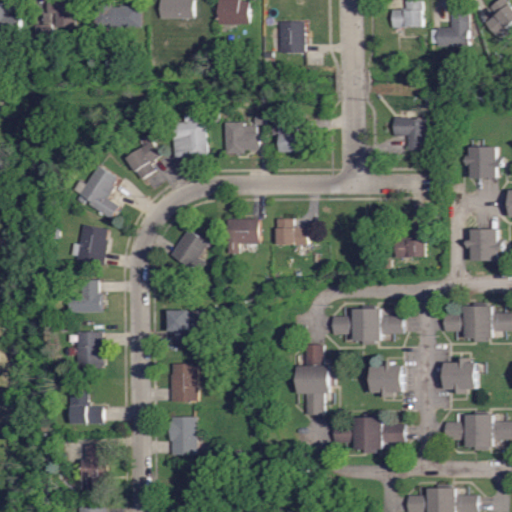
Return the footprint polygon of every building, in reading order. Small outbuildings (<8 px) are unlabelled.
[(57,25),(57,11),(49,11),(48,0),(75,0),(76,25),(57,25)] [(163,17),(162,0),(195,0),(195,17),(163,17)] [(252,0),(252,23),(221,23),(221,0),(252,0)] [(394,25),(394,8),(404,7),(404,6),(409,6),(409,0),(425,0),(426,12),(424,12),(424,25),(394,25)] [(511,22),(498,34),(497,35),(486,21),(494,15),(493,14),(496,11),(492,5),(498,0),(509,0),(511,3),(511,22)] [(0,33),(0,1),(6,1),(6,15),(21,15),(21,33),(0,33)] [(97,26),(96,1),(112,1),(112,6),(122,6),(122,4),(142,4),(143,25),(97,26)] [(439,45),(439,42),(433,42),(433,28),(439,28),(439,27),(454,26),(453,13),(470,12),(471,44),(439,45)] [(283,51),(283,20),(307,20),(307,51),(283,51)] [(178,156),(175,122),(187,121),(187,114),(200,113),(201,120),(207,119),(210,153),(178,156)] [(428,149),(410,149),(410,134),(396,134),(396,117),(428,118),(428,149)] [(281,151),(281,133),(274,134),(273,121),(299,120),(299,129),(300,129),(300,134),(308,134),(308,150),(281,151)] [(246,125),(259,124),(259,131),(261,131),(261,148),(247,148),(247,152),(229,152),(228,121),(246,121),(246,125)] [(143,177),(131,156),(144,148),(140,140),(152,133),(163,154),(154,159),(155,160),(152,162),(156,169),(143,177)] [(499,177),(473,177),(473,167),(468,167),(468,151),(473,151),(473,145),(499,146),(499,159),(504,159),(504,166),(499,166),(499,177)] [(113,218),(91,203),(93,200),(89,197),(85,202),(79,198),(82,192),(76,188),(82,179),(88,183),(101,164),(119,177),(114,184),(117,185),(109,196),(122,205),(113,218)] [(279,243),(279,217),(295,217),(296,224),(300,224),(300,226),(309,226),(309,243),(279,243)] [(240,252),(230,252),(230,218),(260,218),(260,242),(240,242),(240,252)] [(105,264),(79,258),(80,254),(73,253),(76,242),(82,243),(86,223),(110,227),(108,238),(110,238),(105,264)] [(397,256),(396,237),(410,236),(410,224),(427,223),(428,255),(397,256)] [(201,268),(195,264),(193,267),(173,253),(190,227),(210,241),(200,257),(206,261),(201,268)] [(500,260),(473,260),(473,249),(469,249),(469,234),(473,234),(473,228),(500,228),(500,238),(505,238),(505,252),(500,252),(500,260)] [(72,311),(72,294),(85,294),(85,279),(100,279),(101,293),(105,293),(105,310),(72,311)] [(474,341),(474,337),(467,337),(467,330),(446,331),(445,313),(466,312),(466,305),(473,305),(473,302),(487,302),(487,305),(494,305),(494,312),(511,312),(511,330),(494,330),(494,337),(487,337),(487,341),(474,341)] [(364,343),(364,340),(356,340),(356,332),(335,333),(335,315),(356,314),(356,307),(363,307),(363,304),(376,304),(376,307),(384,307),(384,314),(404,314),(405,332),(383,333),(384,339),(376,339),(376,343),(364,343)] [(172,342),(172,328),(171,328),(170,309),(204,308),(205,325),(191,326),(191,342),(172,342)] [(80,367),(79,331),(104,331),(104,344),(106,344),(107,366),(80,367)] [(326,413),(308,413),(308,393),(301,393),(301,365),(308,365),(308,343),(325,343),(325,364),(332,364),(332,372),(336,372),(336,384),(332,384),(332,392),(326,392),(326,413)] [(468,392),(453,392),(453,388),(446,388),(446,361),(458,361),(458,356),(467,356),(467,361),(477,361),(477,387),(468,387),(468,392)] [(395,396),(380,396),(380,392),(374,392),(374,364),(385,364),(385,359),(394,359),(394,364),(404,364),(405,391),(395,391),(395,396)] [(173,400),(172,373),(175,373),(175,363),(199,362),(199,400),(173,400)] [(74,423),(73,405),(72,405),(72,391),(90,390),(90,401),(92,401),(92,405),(105,405),(105,422),(74,423)] [(475,449),(475,445),(468,446),(467,438),(446,439),(446,421),(467,420),(467,413),(474,413),(474,410),(487,410),(487,413),(495,413),(495,420),(511,420),(511,438),(495,439),(495,445),(487,445),(487,449),(475,449)] [(365,452),(365,448),(357,448),(357,441),(336,441),(336,423),(357,423),(356,416),(364,416),(364,413),(377,413),(377,416),(384,416),(384,423),(405,422),(405,441),(384,441),(384,448),(377,448),(377,451),(365,452)] [(174,453),(174,439),(172,439),(172,420),(173,420),(173,416),(198,416),(198,453),(174,453)] [(87,491),(87,444),(105,444),(105,459),(108,459),(108,475),(105,475),(105,491),(87,491)] [(410,511),(410,494),(431,494),(430,487),(438,486),(438,483),(451,483),(451,486),(458,486),(458,493),(479,493),(479,511),(458,511),(410,511)]
